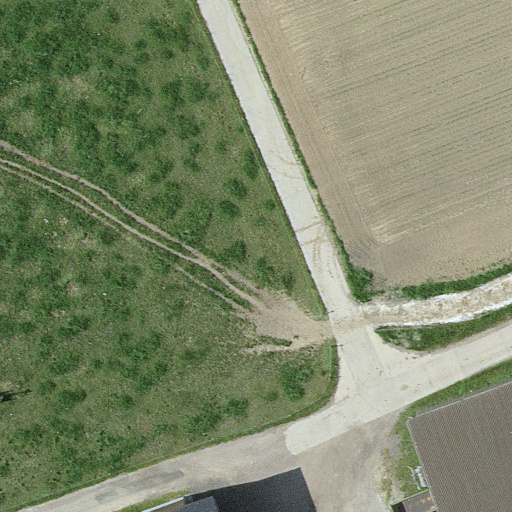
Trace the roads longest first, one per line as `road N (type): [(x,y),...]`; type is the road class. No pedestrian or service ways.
road 1 (track): [(31,511),(511,337)]
road 2 (track): [(375,387),(211,0)]
